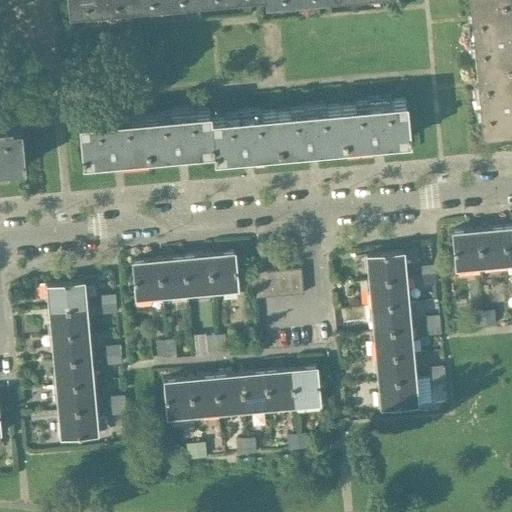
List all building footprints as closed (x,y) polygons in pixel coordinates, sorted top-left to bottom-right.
[(511,59),(511,39),(510,21),(508,0),(469,0),(475,62),(511,59)] [(181,5),(157,7),(158,19),(182,17),(181,5)] [(511,125),(511,59),(475,62),(481,128),(511,125)] [(409,136),(405,98),(340,104),(344,142),(409,136)] [(344,142),(340,104),(275,110),(278,148),(344,142)] [(212,147),(209,116),(209,108),(143,114),(147,153),(212,147)] [(278,148),(275,110),(209,116),(212,147),(213,155),(278,148)] [(147,153),(143,114),(78,120),(81,159),(147,153)] [(0,166),(24,164),(20,125),(0,126),(0,166)] [(511,260),(511,223),(502,224),(505,261),(511,260)] [(505,261),(502,224),(476,226),(480,264),(505,261)] [(480,264),(476,226),(451,229),(454,266),(480,264)] [(237,286),(233,249),(208,251),(211,288),(237,286)] [(405,275),(402,249),(365,252),(368,278),(405,275)] [(211,288),(208,251),(182,254),(185,291),(211,288)] [(185,291),(182,254),(157,256),(161,293),(185,291)] [(161,293),(157,256),(131,258),(135,295),(161,293)] [(435,272),(434,263),(419,264),(420,273),(435,272)] [(303,291),(300,266),(288,267),(290,292),(303,291)] [(290,292),(288,267),(276,268),(278,293),(290,292)] [(278,293),(276,268),(263,269),(266,294),(278,293)] [(266,294),(263,269),(251,270),(253,295),(266,294)] [(435,281),(435,272),(420,273),(420,282),(435,281)] [(407,299),(405,275),(368,278),(370,302),(407,299)] [(85,304),(83,278),(46,282),(48,308),(85,304)] [(115,302),(114,292),(99,294),(100,303),(115,302)] [(407,299),(370,302),(372,328),(409,325),(417,324),(414,298),(407,299)] [(116,311),(115,302),(100,303),(101,312),(116,311)] [(87,329),(85,304),(48,308),(50,332),(87,329)] [(495,323),(493,308),(484,309),(485,324),(495,323)] [(485,324),(484,309),(475,309),(476,325),(485,324)] [(439,322),(438,313),(423,314),(424,324),(439,322)] [(440,331),(439,322),(424,324),(425,333),(440,331)] [(412,349),(409,325),(372,328),(375,353),(412,349)] [(90,355),(87,329),(50,332),(53,358),(90,355)] [(225,347),(224,332),(215,333),(216,348),(225,347)] [(216,348),(215,333),(206,334),(207,349),(216,348)] [(175,352),(174,337),(165,338),(166,353),(175,352)] [(166,353),(165,338),(155,338),(157,354),(166,353)] [(120,352),(119,343),(104,344),(105,354),(120,352)] [(414,375),(412,349),(375,353),(377,379),(414,375)] [(121,361),(120,352),(105,354),(105,363),(121,361)] [(92,379),(90,355),(53,358),(55,382),(92,379)] [(319,400),(315,363),(290,366),(293,403),(319,400)] [(444,373),(443,363),(428,365),(429,374),(444,373)] [(293,403),(290,366),(265,368),(268,405),(293,403)] [(268,405),(265,368),(239,370),(242,407),(268,405)] [(242,407),(239,370),(214,372),(217,409),(242,407)] [(217,409),(214,372),(189,375),(192,412),(217,409)] [(445,382),(444,373),(429,374),(430,383),(445,382)] [(192,412),(189,375),(162,377),(166,414),(192,412)] [(416,401),(414,375),(377,379),(379,405),(416,401)] [(94,405),(92,379),(55,382),(57,408),(94,405)] [(124,402),(124,393),(108,394),(109,404),(124,402)] [(125,412),(124,402),(109,404),(110,413),(125,412)] [(97,431),(94,405),(57,408),(60,434),(97,431)] [(306,446),(305,431),(295,432),(297,447),(306,446)] [(297,447),(295,432),(286,432),(287,447),(297,447)] [(256,450),(254,435),(245,436),(246,451),(256,450)] [(246,451),(245,436),(236,437),(237,452),(246,451)] [(205,455),(204,440),(194,441),(196,456),(205,455)] [(196,456),(194,441),(185,442),(187,457),(196,456)]
